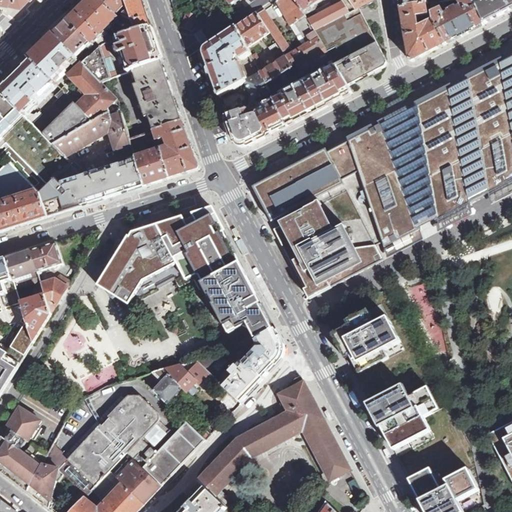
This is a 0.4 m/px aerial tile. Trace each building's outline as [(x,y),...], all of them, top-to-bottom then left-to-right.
[(121,19),(119,16),(102,0),(93,0),(88,5),(72,21),(93,43),(97,47),(99,49),(102,47),(107,45),(114,42),(112,39),(114,38),(112,34),(110,35),(108,31),(114,26),(118,40),(119,40),(127,37),(124,27),(121,19)] [(127,5),(140,0),(102,0),(119,16),(128,7),(127,5)] [(127,37),(152,28),(147,15),(142,0),(140,0),(127,5),(128,7),(130,13),(127,15),(126,16),(125,18),(128,26),(124,27),(127,37)] [(325,48),(315,31),(304,13),(295,0),(279,0),(277,2),(291,25),(292,24),(305,46),(287,57),(293,67),(325,48)] [(295,0),(304,13),(316,6),(317,5),(317,4),(322,0),(324,0),(325,0),(324,0),(295,0)] [(369,4),(377,0),(341,0),(343,2),(350,13),(360,9),(369,4)] [(466,34),(485,24),(475,3),(473,0),(458,0),(463,7),(457,10),(456,8),(449,12),(450,13),(445,16),(440,6),(438,2),(431,3),(434,21),(446,45),(466,34)] [(511,10),(511,0),(481,0),(475,3),(485,24),(508,13),(511,10)] [(350,13),(343,2),(319,15),(315,9),(317,8),(316,6),(304,13),(315,31),(350,13)] [(446,45),(434,21),(419,29),(417,16),(427,15),(426,4),(401,8),(410,60),(413,62),(446,45)] [(338,68),(349,86),(367,77),(386,67),(388,63),(372,32),(360,9),(350,13),(315,31),(325,48),(332,59),(338,68)] [(258,14),(271,33),(275,39),(281,35),(264,11),(258,14)] [(181,27),(191,31),(197,16),(186,13),(181,27)] [(236,29),(249,48),(271,33),(258,14),(236,29)] [(64,29),(57,36),(78,57),(93,43),(72,21),(64,29)] [(137,71),(163,62),(154,36),(152,28),(127,37),(119,40),(121,48),(120,48),(122,55),(120,56),(118,59),(120,64),(127,62),(130,74),(137,71)] [(254,66),(256,65),(255,61),(251,55),(253,54),(249,48),(236,29),(208,48),(206,50),(206,52),(206,54),(210,68),(220,97),(247,83),(248,83),(247,81),(241,64),(238,63),(239,59),(242,60),(243,59),(244,60),(249,57),(252,62),(252,63),(254,66)] [(32,59),(55,82),(61,76),(62,77),(63,77),(69,71),(68,70),(70,67),(72,69),(76,65),(74,64),(79,59),(78,57),(57,36),(34,58),(32,59)] [(102,47),(99,49),(96,53),(85,63),(84,63),(103,84),(118,78),(107,45),(102,47)] [(294,68),(285,74),(288,78),(292,76),(291,75),(294,73),(297,78),(301,75),(301,76),(327,62),(332,59),(325,48),(293,67),(294,68)] [(511,56),(502,62),(501,56),(479,67),(463,76),(464,79),(467,78),(467,80),(465,81),(451,88),(449,84),(433,92),(430,93),(423,97),(414,102),(415,106),(399,114),(381,123),(364,132),(347,142),(324,155),(312,161),(259,191),(261,194),(262,197),(266,204),(268,208),(276,222),(280,230),(287,243),(296,262),(308,287),(309,289),(313,297),(366,270),(382,261),(379,255),(377,252),(383,250),(388,246),(394,243),(416,231),(430,223),(438,218),(471,201),(482,195),(482,194),(489,190),(489,192),(511,180),(511,56)] [(293,67),(287,57),(261,74),(267,86),(280,78),(285,74),(294,68),(293,67)] [(0,91),(33,125),(43,116),(40,113),(38,115),(37,114),(36,116),(32,115),(30,112),(58,85),(55,82),(32,59),(25,67),(26,68),(9,85),(8,84),(1,90),(0,91)] [(327,62),(332,70),(338,68),(332,59),(327,62)] [(157,130),(184,122),(178,104),(163,62),(137,71),(142,85),(137,87),(147,119),(153,117),(157,130)] [(120,101),(103,84),(84,63),(70,76),(89,96),(79,106),(94,122),(111,112),(110,108),(120,101)] [(349,86),(338,68),(332,70),(324,74),(323,73),(317,76),(316,80),(310,83),(308,83),(296,89),(295,87),(287,92),(288,94),(275,100),(275,101),(288,127),(306,117),(337,101),(340,100),(353,93),(349,86)] [(262,99),(265,105),(275,101),(275,100),(270,91),(267,86),(261,74),(247,81),(248,83),(247,83),(257,102),(262,99)] [(280,78),(267,86),(270,91),(283,85),(280,78)] [(57,96),(60,99),(65,93),(63,90),(57,96)] [(0,152),(10,162),(42,195),(58,180),(73,164),(67,159),(54,145),(33,125),(0,91),(0,152)] [(33,125),(54,145),(94,122),(79,106),(67,94),(65,93),(60,99),(56,102),(67,113),(54,126),(43,115),(43,116),(33,125)] [(265,105),(227,117),(229,122),(236,143),(248,147),(288,127),(275,101),(265,105)] [(94,122),(54,145),(67,159),(74,155),(111,133),(117,152),(134,147),(131,139),(123,114),(112,117),(111,112),(94,122)] [(162,149),(171,179),(200,170),(200,169),(200,168),(192,144),(184,122),(157,130),(155,131),(158,139),(161,140),(167,138),(170,147),(162,149)] [(131,139),(134,147),(134,148),(144,145),(149,143),(147,137),(149,136),(148,133),(131,139)] [(134,148),(145,187),(157,183),(171,179),(162,149),(161,147),(158,148),(159,150),(147,154),(144,145),(134,148)] [(73,164),(58,180),(83,206),(101,201),(111,198),(145,187),(134,148),(134,147),(117,152),(121,163),(115,165),(116,167),(86,176),(85,170),(74,155),(67,159),(73,164)] [(0,232),(49,217),(42,195),(10,162),(0,171),(0,193),(3,197),(5,202),(4,203),(3,200),(0,199),(0,232)] [(58,180),(42,195),(49,217),(83,206),(58,180)] [(156,226),(186,281),(200,274),(202,278),(238,258),(231,244),(219,221),(212,208),(173,221),(156,226)] [(113,299),(117,297),(130,305),(135,298),(137,299),(167,283),(170,290),(186,281),(156,226),(144,230),(132,234),(99,286),(110,292),(113,299)] [(31,252),(39,274),(42,272),(41,271),(63,264),(56,244),(31,252)] [(17,289),(41,282),(39,274),(31,252),(7,259),(17,289)] [(238,258),(202,278),(205,284),(204,284),(212,299),(249,279),(244,269),(238,258)] [(0,369),(12,379),(14,375),(18,370),(13,367),(22,353),(26,356),(34,343),(21,303),(17,289),(7,259),(0,261),(0,369)] [(45,292),(52,315),(72,281),(61,275),(57,280),(42,284),(45,292)] [(249,279),(212,299),(224,321),(261,301),(255,290),(249,279)] [(435,356),(444,354),(429,284),(409,288),(414,313),(426,310),(429,321),(427,321),(435,356)] [(21,303),(34,343),(52,315),(45,292),(42,293),(42,296),(21,303)] [(263,305),(261,301),(224,321),(230,333),(244,326),(253,331),(255,335),(258,340),(275,331),(272,326),(270,322),(267,316),(261,305),(263,305)] [(376,325),(369,310),(347,322),(350,327),(334,335),(338,343),(342,351),(351,347),(355,355),(351,356),(360,373),(389,358),(385,350),(401,342),(389,318),(376,325)] [(244,361),(265,380),(273,371),(282,362),(284,358),(285,355),(285,352),(285,348),(285,345),(284,342),(282,340),(277,330),(275,331),(258,340),(256,341),(260,348),(257,352),(254,351),(244,361)] [(198,361),(242,404),(265,380),(244,361),(237,355),(234,352),(219,356),(198,361)] [(163,369),(183,388),(187,392),(199,380),(187,369),(184,373),(179,368),(177,366),(163,369)] [(0,397),(12,379),(0,369),(0,397)] [(153,390),(168,404),(183,388),(163,369),(153,373),(162,381),(153,390)] [(331,481),(350,469),(300,376),(295,378),(279,394),(290,412),(251,433),(251,434),(248,435),(237,438),(197,480),(204,486),(214,496),(229,483),(228,483),(231,480),(231,481),(244,468),(243,467),(246,465),(253,458),(262,453),(262,452),(265,451),(266,452),(286,441),(285,440),(288,438),(289,439),(299,434),(299,433),(302,431),(302,432),(304,431),(308,439),(309,438),(313,445),(312,446),(323,466),(323,465),(327,472),(327,473),(331,481)] [(409,398),(404,389),(371,406),(385,432),(395,450),(431,431),(424,418),(437,411),(426,389),(409,398)] [(64,472),(82,493),(86,497),(111,472),(128,453),(162,487),(167,482),(195,453),(196,451),(205,442),(206,442),(207,440),(191,425),(188,422),(179,432),(177,431),(174,430),(172,430),(170,432),(159,422),(160,420),(160,417),(160,415),(159,413),(141,396),(129,396),(69,459),(55,445),(49,455),(44,463),(61,468),(64,472)] [(0,440),(0,470),(29,492),(44,463),(49,455),(33,443),(25,454),(18,448),(25,439),(29,442),(42,421),(21,408),(9,427),(17,433),(15,436),(13,434),(10,438),(12,439),(10,442),(2,437),(0,440)] [(325,414),(331,423),(334,421),(329,412),(325,414)] [(208,421),(217,430),(222,424),(213,416),(208,421)] [(191,425),(207,440),(212,435),(195,420),(191,425)] [(511,421),(488,433),(511,480),(511,421)] [(393,459),(387,450),(385,451),(383,453),(389,462),(393,459)] [(123,484),(145,505),(156,494),(154,492),(157,488),(159,490),(162,487),(128,453),(111,472),(123,484)] [(51,509),(64,472),(61,468),(44,463),(29,492),(51,509)] [(442,491),(431,469),(411,480),(412,484),(427,511),(464,511),(458,501),(480,490),(469,470),(447,481),(450,487),(442,491)] [(138,511),(140,511),(145,505),(123,484),(99,509),(86,497),(72,511),(138,511)] [(214,496),(204,486),(200,493),(182,511),(219,511),(224,508),(226,510),(226,507),(214,496)] [(72,511),(86,497),(82,493),(64,511),(72,511)] [(0,511),(18,511),(10,506),(9,506),(2,501),(2,500),(0,498),(0,511)] [(337,511),(327,502),(321,511),(337,511)]
